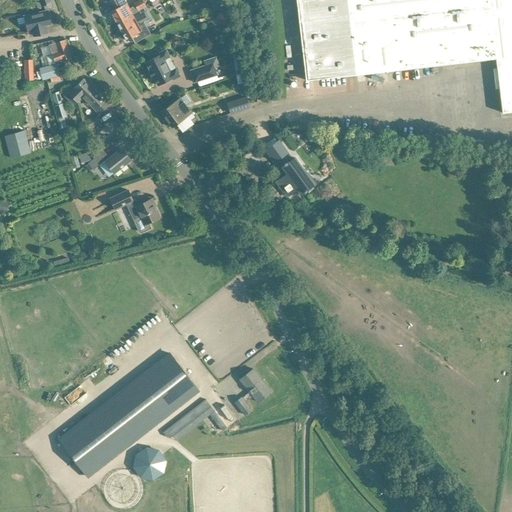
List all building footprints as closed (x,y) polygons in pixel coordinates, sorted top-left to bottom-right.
[(45,9),(53,8),(50,0),(36,0),(35,0),(38,8),(44,6),(45,9)] [(110,12),(116,21),(145,5),(143,1),(129,8),(124,0),(113,0),(111,1),(115,9),(110,12)] [(511,0),(296,0),(306,80),(356,75),(496,58),(502,113),(511,111),(511,0)] [(219,4),(207,8),(210,15),(221,11),(219,4)] [(145,5),(116,21),(127,41),(135,36),(138,35),(132,25),(137,22),(140,24),(145,21),(145,20),(150,17),(147,12),(148,11),(145,5)] [(45,25),(51,24),(48,11),(24,16),(28,32),(32,31),(34,36),(47,33),(45,25)] [(223,29),(227,22),(219,17),(214,24),(223,29)] [(71,57),(65,40),(55,42),(49,45),(55,62),(71,57)] [(145,62),(153,77),(158,85),(172,78),(173,80),(180,76),(176,68),(170,72),(164,61),(168,58),(169,56),(166,51),(164,50),(159,53),(160,55),(145,62)] [(25,80),(33,80),(32,60),(24,60),(25,80)] [(213,63),(190,70),(194,82),(217,75),(213,63)] [(56,65),(39,69),(39,71),(41,78),(42,81),(53,77),(54,82),(60,80),(56,65)] [(4,84),(5,84),(20,84),(19,71),(3,72),(4,84)] [(243,73),(236,75),(237,84),(245,83),(243,73)] [(91,89),(93,88),(84,79),(75,87),(65,97),(74,106),(81,99),(91,89)] [(108,106),(91,89),(81,99),(86,105),(88,103),(99,114),(108,106)] [(57,113),(64,110),(59,92),(51,94),(57,113)] [(247,97),(227,102),(230,113),(250,107),(247,97)] [(191,112),(180,98),(161,112),(172,127),(191,112)] [(64,110),(57,113),(61,129),(66,127),(63,117),(66,117),(64,110)] [(86,129),(96,126),(100,125),(97,117),(83,121),(86,129)] [(4,140),(9,162),(28,159),(24,137),(4,140)] [(266,150),(280,169),(284,176),(276,182),(280,188),(287,197),(291,193),(298,188),(302,193),(304,192),(305,193),(307,191),(306,190),(312,186),(314,184),(306,173),(295,157),(292,159),(278,141),(266,150)] [(383,145),(380,164),(395,166),(398,148),(383,145)] [(109,158),(103,151),(102,149),(92,157),(94,159),(88,163),(93,169),(101,163),(100,162),(103,159),(105,161),(105,162),(114,173),(130,160),(121,148),(109,158)] [(128,190),(109,198),(115,209),(126,204),(132,201),(140,217),(133,220),(139,232),(141,233),(150,229),(148,223),(159,217),(152,202),(153,201),(152,199),(137,205),(135,200),(133,201),(128,190)] [(106,324),(111,336),(105,339),(109,349),(120,344),(110,322),(106,324)] [(170,353),(59,440),(87,476),(199,390),(170,353)] [(253,369),(245,375),(240,380),(250,392),(242,398),(241,398),(235,403),(245,415),(251,410),(245,402),(253,396),(258,402),(271,392),(253,369)] [(206,399),(163,433),(167,438),(173,437),(212,407),(206,399)] [(219,406),(216,408),(223,418),(226,416),(219,406)] [(227,427),(215,411),(203,419),(216,436),(227,427)]
